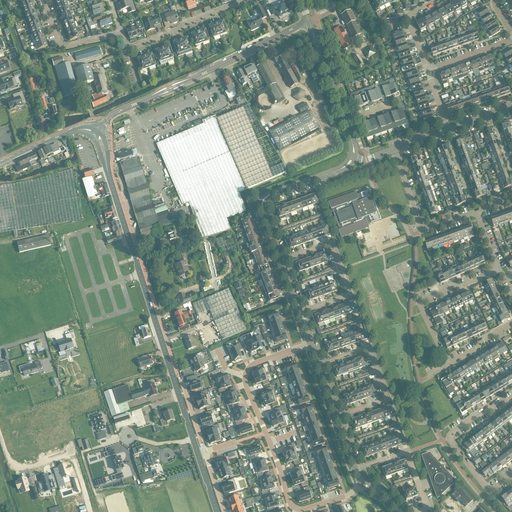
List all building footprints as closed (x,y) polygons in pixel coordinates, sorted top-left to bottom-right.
[(100,1),(95,3),(94,0),(87,3),(88,6),(90,6),(91,9),(92,9),(93,9),(94,12),(93,12),(94,16),(101,13),(101,12),(104,10),(100,1)] [(129,13),(135,11),(131,0),(124,0),(125,2),(117,5),(119,11),(127,9),(129,13)] [(198,3),(196,0),(184,0),(188,10),(196,8),(195,4),(198,3)] [(384,6),(380,0),(374,0),(373,1),(374,3),(372,4),(376,12),(380,10),(379,9),(384,6)] [(468,5),(465,0),(458,0),(457,1),(461,9),(467,6),(468,8),(471,7),(469,5),(468,5)] [(33,6),(31,1),(22,4),(23,10),(33,6)] [(71,7),(69,1),(57,6),(59,11),(71,7)] [(461,9),(457,1),(450,5),(455,13),(456,12),(461,9)] [(285,12),(289,10),(285,3),(275,8),(274,6),(268,9),(271,16),(277,13),(280,19),(279,17),(286,13),(285,12)] [(455,13),(450,5),(443,8),(448,16),(453,13),(455,16),(457,14),(456,12),(455,13)] [(35,11),(33,6),(23,10),(25,15),(35,11)] [(178,22),(176,15),(175,12),(177,12),(175,6),(170,8),(172,12),(168,13),(168,14),(165,16),(162,17),(164,25),(165,25),(164,24),(167,23),(168,24),(169,23),(170,25),(174,24),(177,23),(178,22)] [(72,12),(71,7),(59,11),(61,16),(70,12),(72,12)] [(263,25),(261,20),(262,19),(262,20),(266,17),(261,8),(257,10),(260,17),(259,17),(248,23),(252,30),(263,25)] [(448,16),(443,8),(436,12),(441,20),(442,20),(448,16)] [(481,19),(491,12),(490,10),(487,11),(485,8),(477,13),(481,19)] [(35,11),(25,15),(22,16),(24,21),(27,20),(36,16),(35,11)] [(361,34),(355,22),(355,21),(355,20),(355,18),(354,17),(353,16),(352,16),(350,11),(341,16),(353,38),(361,34)] [(72,18),(70,12),(61,16),(63,21),(72,18)] [(441,20),(436,12),(430,16),(434,24),(440,21),(441,23),(443,22),(442,20),(441,20)] [(492,20),(491,17),(493,15),(491,12),(481,19),(484,25),(492,20)] [(112,23),(109,16),(101,19),(100,15),(86,20),(89,28),(100,24),(101,27),(104,26),(105,28),(106,29),(108,28),(109,27),(108,25),(112,23)] [(38,21),(36,16),(27,20),(29,25),(38,21)] [(434,24),(430,16),(423,19),(427,28),(428,27),(434,24)] [(153,26),(160,23),(158,17),(151,20),(151,19),(143,21),(147,32),(155,29),(153,26)] [(74,23),(72,18),(63,21),(64,26),(74,23)] [(427,28),(423,19),(416,23),(420,31),(426,28),(427,31),(430,29),(428,27),(427,28)] [(488,31),(499,24),(497,21),(494,23),(492,20),(484,25),(488,31)] [(40,26),(38,21),(29,25),(26,26),(28,31),(31,30),(40,26)] [(141,36),(139,30),(143,29),(140,22),(136,23),(137,27),(131,30),(131,29),(127,30),(130,39),(137,36),(137,38),(141,36)] [(76,28),(74,23),(64,26),(66,31),(76,28)] [(227,33),(223,23),(219,24),(219,23),(216,24),(220,36),(227,33)] [(220,36),(216,24),(213,25),(213,26),(209,27),(213,38),(220,36)] [(492,37),(500,32),(498,29),(500,27),(499,24),(488,31),(492,37)] [(42,32),(40,26),(31,30),(33,35),(42,32)] [(352,46),(341,26),(334,30),(340,42),(344,50),(352,46)] [(77,33),(76,28),(66,31),(68,36),(77,33)] [(406,36),(405,33),(402,34),(401,30),(392,34),(394,40),(406,36)] [(473,42),(479,40),(476,31),(471,33),(470,30),(468,31),(469,33),(470,33),(473,42)] [(209,41),(205,31),(201,32),(201,31),(198,33),(202,44),(209,41)] [(469,33),(468,31),(464,32),(468,44),(473,42),(470,33),(469,33)] [(44,37),(42,32),(33,35),(34,40),(44,37)] [(463,46),(468,44),(464,32),(460,34),(458,35),(459,37),(460,37),(463,46)] [(79,38),(77,33),(68,36),(70,42),(79,38)] [(202,44),(198,33),(195,34),(192,36),(195,46),(202,44)] [(459,37),(458,35),(454,36),(458,47),(463,46),(460,37),(459,37)] [(406,43),(404,40),(407,39),(406,36),(394,40),(397,47),(406,43)] [(458,47),(454,36),(450,38),(451,40),(450,40),(453,49),(458,47)] [(46,42),(44,37),(34,40),(36,45),(46,42)] [(453,49),(450,40),(451,40),(450,38),(450,37),(448,38),(444,40),(448,51),(453,49)] [(192,52),(187,39),(184,40),(183,40),(180,41),(185,54),(192,52)] [(444,40),(440,41),(438,42),(439,44),(440,44),(443,53),(448,51),(444,40)] [(185,54),(180,41),(177,42),(177,43),(174,44),(178,57),(185,54)] [(48,47),(46,42),(36,45),(38,50),(48,47)] [(411,49),(410,46),(407,47),(406,43),(397,47),(399,53),(411,49)] [(443,53),(440,44),(439,44),(435,46),(438,55),(443,53)] [(438,55),(435,46),(431,47),(430,45),(428,45),(429,48),(433,57),(438,55)] [(170,47),(166,48),(162,49),(168,63),(174,60),(170,47)] [(76,61),(101,54),(100,49),(99,48),(80,53),(74,54),(76,61)] [(506,60),(511,55),(511,51),(510,48),(507,50),(506,48),(500,52),(501,54),(502,54),(506,60)] [(161,65),(168,63),(162,49),(159,50),(160,51),(156,52),(161,65)] [(410,56),(409,53),(412,52),(411,49),(399,53),(401,60),(410,56)] [(364,63),(355,50),(350,54),(359,66),(364,63)] [(298,84),(286,62),(284,58),(285,58),(282,53),(273,58),(276,63),(277,63),(279,66),(278,67),(279,70),(280,69),(290,88),(298,84)] [(155,66),(152,55),(148,57),(148,56),(145,57),(149,68),(155,66)] [(414,59),(412,60),(410,56),(401,60),(402,61),(401,61),(400,62),(400,63),(401,65),(402,66),(403,65),(404,66),(416,62),(414,59)] [(494,67),(490,56),(485,57),(488,66),(489,66),(490,68),(494,67)] [(62,57),(52,60),(54,67),(64,64),(62,57)] [(149,68),(145,57),(141,58),(142,59),(138,60),(142,71),(149,68)] [(488,66),(485,57),(480,59),(483,68),(484,70),(488,69),(490,68),(489,66),(488,66)] [(483,68),(480,59),(475,61),(478,70),(479,70),(483,68)] [(478,70),(475,61),(470,63),(473,72),(477,70),(478,73),(480,72),(479,70),(478,70)] [(7,62),(0,64),(0,73),(10,70),(7,62)] [(277,104),(285,100),(265,62),(257,67),(269,89),(277,104)] [(304,81),(300,74),(294,62),(290,64),(300,83),(304,81)] [(415,69),(414,66),(417,65),(416,62),(404,66),(406,73),(415,69)] [(78,93),(70,63),(55,67),(63,93),(61,94),(62,95),(63,95),(64,97),(78,93)] [(473,72),(470,63),(465,65),(468,74),(467,74),(468,76),(470,76),(469,73),(473,72)] [(249,67),(256,82),(259,81),(255,73),(257,72),(253,64),(249,66),(250,67),(249,67)] [(468,74),(465,65),(459,67),(464,78),(468,77),(468,76),(467,74),(468,74)] [(90,66),(78,69),(83,85),(94,82),(98,94),(92,96),(94,101),(91,102),(94,108),(108,102),(106,96),(103,97),(102,94),(107,93),(102,75),(93,77),(90,66)] [(247,76),(249,75),(254,84),(256,82),(249,67),(248,68),(248,67),(244,69),(247,76)] [(464,78),(459,67),(454,69),(458,80),(464,78)] [(408,79),(420,75),(419,72),(416,73),(415,69),(406,73),(408,79)] [(458,80),(454,69),(449,70),(452,79),(453,82),(458,80)] [(252,87),(247,76),(245,77),(241,70),(236,73),(240,80),(239,80),(240,83),(241,82),(243,86),(247,83),(250,88),(252,87)] [(452,79),(449,70),(444,72),(447,81),(448,81),(452,79)] [(447,81),(444,72),(439,74),(443,85),(447,84),(448,87),(450,86),(448,81),(447,81)] [(420,82),(418,79),(421,78),(420,75),(408,79),(411,86),(420,82)] [(235,92),(232,85),(228,78),(227,78),(225,78),(225,79),(223,81),(225,85),(225,87),(226,87),(228,91),(225,92),(228,99),(236,95),(235,92)] [(11,80),(0,83),(0,88),(2,92),(6,91),(10,90),(10,89),(14,88),(14,87),(18,86),(15,79),(11,80)] [(397,91),(395,87),(393,80),(386,83),(391,96),(393,95),(395,98),(394,98),(396,103),(402,101),(398,92),(397,91)] [(425,88),(424,85),(421,86),(420,82),(411,86),(413,92),(425,88)] [(391,96),(386,83),(379,85),(383,97),(385,96),(386,98),(387,97),(391,96)] [(510,94),(507,85),(503,87),(502,84),(500,85),(501,87),(502,87),(505,96),(510,94)] [(383,97),(379,85),(372,88),(377,101),(382,99),(381,98),(383,97)] [(505,96),(502,87),(501,87),(500,85),(496,86),(497,89),(500,98),(505,96)] [(377,101),(372,88),(365,90),(369,102),(371,101),(372,103),(377,101)] [(424,95),(423,92),(426,91),(425,88),(413,92),(415,99),(424,95)] [(500,98),(497,89),(493,90),(492,88),(490,89),(491,91),(492,91),(495,99),(500,98)] [(298,101),(304,98),(304,92),(299,89),(293,91),(293,98),(298,101)] [(490,101),(495,99),(492,91),(491,91),(490,89),(486,90),(490,101)] [(369,102),(365,90),(358,93),(363,106),(368,104),(367,103),(369,102)] [(485,103),(490,101),(486,90),(482,92),(482,91),(480,92),(481,95),(482,94),(485,103)] [(14,99),(7,102),(10,110),(14,109),(19,108),(19,107),(22,106),(22,104),(26,103),(22,92),(13,96),(14,99)] [(480,105),(485,103),(482,94),(481,95),(480,92),(476,94),(480,105)] [(363,106),(358,93),(351,95),(355,107),(357,106),(358,108),(359,107),(363,106)] [(475,107),(480,105),(476,94),(472,95),(470,96),(471,98),(472,98),(475,107)] [(429,101),(428,98),(426,99),(424,95),(415,99),(418,105),(429,101)] [(239,106),(246,103),(243,97),(236,101),(239,106)] [(52,116),(58,115),(53,99),(50,100),(49,98),(45,100),(45,99),(41,100),(44,111),(49,109),(50,112),(52,116)] [(475,107),(472,98),(471,98),(466,100),(470,109),(475,107)] [(470,109),(466,100),(462,101),(461,99),(459,99),(460,102),(461,102),(464,110),(470,109)] [(408,123),(404,112),(405,111),(402,101),(396,103),(398,109),(399,108),(399,111),(396,112),(401,126),(408,123)] [(429,108),(428,105),(431,104),(429,101),(418,105),(420,112),(429,108)] [(454,114),(459,112),(456,104),(455,101),(451,102),(452,105),(451,105),(454,114)] [(454,114),(451,105),(452,105),(451,102),(449,103),(445,105),(449,116),(454,114)] [(464,110),(461,102),(460,102),(456,104),(459,112),(464,110)] [(300,114),(309,110),(306,103),(297,107),(300,114)] [(239,193),(288,172),(251,109),(245,112),(243,108),(216,119),(215,116),(208,119),(202,121),(203,124),(156,144),(182,205),(188,203),(193,213),(192,213),(200,240),(230,230),(226,218),(246,211),(239,193)] [(434,114),(433,111),(430,112),(429,108),(420,112),(422,118),(434,114)] [(280,151),(320,130),(310,111),(270,132),(280,151)] [(401,126),(396,112),(391,114),(392,116),(390,117),(394,128),(401,126)] [(434,122),(433,118),(435,117),(434,114),(422,118),(425,125),(434,122)] [(394,128),(390,117),(388,117),(387,115),(382,117),(387,131),(394,128)] [(387,131),(382,117),(377,119),(378,121),(376,122),(380,133),(387,131)] [(380,133),(376,122),(374,122),(373,120),(369,122),(373,136),(380,133)] [(373,136),(369,122),(364,124),(364,126),(362,127),(366,138),(373,136)] [(511,129),(510,123),(501,126),(503,132),(511,129)] [(492,135),(491,130),(488,131),(487,128),(481,130),(484,138),(492,135)] [(511,134),(511,129),(503,132),(505,137),(511,134)] [(494,141),(492,135),(484,138),(486,144),(494,141)] [(466,145),(464,140),(463,137),(457,139),(458,142),(456,143),(458,148),(466,145)] [(496,146),(494,141),(486,144),(488,149),(496,146)] [(44,149),(48,158),(54,156),(53,154),(59,151),(60,153),(65,150),(64,147),(59,149),(58,147),(57,148),(56,144),(50,147),(44,149)] [(447,152),(445,147),(442,147),(441,145),(436,147),(438,155),(447,152)] [(468,150),(466,145),(458,148),(460,153),(468,150)] [(42,166),(45,164),(43,160),(48,158),(44,149),(44,150),(38,152),(41,160),(39,161),(42,166)] [(472,154),(470,149),(468,150),(460,153),(461,158),(470,155),(472,154)] [(120,160),(132,157),(130,151),(118,154),(120,160)] [(500,156),(498,151),(490,154),(491,159),(500,156)] [(449,157),(447,152),(438,155),(440,160),(449,157)] [(420,161),(419,156),(418,153),(412,155),(413,158),(410,159),(412,164),(420,161)] [(35,154),(27,157),(31,167),(37,165),(35,160),(38,159),(35,154)] [(472,160),(470,155),(461,158),(463,163),(474,159),(472,160)] [(502,161),(500,156),(491,159),(493,164),(502,161)] [(29,173),(33,171),(31,167),(27,157),(18,161),(20,166),(15,168),(17,173),(27,169),(29,173)] [(451,162),(449,157),(440,160),(442,165),(451,162)] [(476,164),(474,159),(463,163),(465,168),(473,165),(476,164)] [(422,166),(420,161),(412,164),(411,165),(412,168),(413,167),(414,169),(422,166)] [(504,166),(502,161),(493,164),(495,169),(504,166)] [(475,170),(473,165),(465,168),(467,173),(475,170)] [(424,172),(422,166),(414,169),(416,175),(424,172)] [(505,171),(504,166),(495,169),(497,174),(505,171)] [(454,172),(452,167),(444,170),(446,175),(454,172)] [(477,175),(475,170),(467,173),(469,179),(477,175)] [(92,171),(84,173),(85,179),(94,176),(92,171)] [(507,176),(505,171),(497,174),(499,179),(507,176)] [(426,177),(424,172),(416,175),(418,180),(426,177)] [(456,177),(454,172),(446,175),(448,180),(456,177)] [(479,181),(477,175),(469,179),(471,184),(479,181)] [(509,181),(507,176),(499,179),(501,184),(509,181)] [(428,182),(426,177),(418,180),(419,185),(428,182)] [(458,182),(456,177),(448,180),(450,185),(458,182)] [(91,178),(83,180),(88,197),(97,195),(94,187),(91,178)] [(481,186),(479,181),(471,184),(472,189),(481,186)] [(511,189),(509,181),(501,184),(504,193),(504,192),(511,190),(511,189)] [(430,187),(428,182),(419,185),(421,190),(430,187)] [(460,188),(458,182),(450,185),(451,191),(460,188)] [(106,183),(94,187),(97,195),(97,197),(100,196),(101,196),(102,198),(110,196),(106,183)] [(483,191),(481,186),(472,189),(474,194),(483,191)] [(431,192),(430,187),(421,190),(423,195),(431,192)] [(462,193),(460,188),(451,191),(453,196),(462,193)] [(338,230),(340,235),(341,238),(341,237),(368,228),(369,228),(368,225),(381,220),(370,190),(357,195),(356,192),(356,193),(329,202),(328,202),(331,210),(332,209),(339,230),(338,230)] [(477,202),(486,199),(483,191),(474,194),(477,202)] [(433,197),(431,192),(423,195),(425,200),(433,197)] [(463,198),(462,193),(453,196),(455,201),(463,198)] [(319,203),(316,194),(313,195),(313,196),(310,197),(313,205),(319,203)] [(313,205),(310,197),(307,198),(304,198),(308,208),(313,205)] [(435,202),(433,197),(425,200),(427,205),(435,202)] [(308,208),(304,198),(302,199),(301,200),(299,201),(302,210),(308,208)] [(465,203),(463,198),(455,201),(453,201),(455,207),(465,203)] [(302,210),(299,201),(296,202),(295,202),(293,202),(296,212),(302,210)] [(296,212),(293,202),(291,203),(290,204),(288,205),(291,214),(296,212)] [(437,207),(435,202),(427,205),(429,210),(437,207)] [(291,214),(288,205),(285,206),(284,206),(282,206),(285,216),(291,214)] [(109,211),(103,212),(104,215),(115,211),(113,206),(109,208),(108,208),(108,209),(109,211)] [(285,216),(282,206),(279,207),(279,208),(276,209),(277,212),(277,213),(278,217),(279,217),(279,218),(280,220),(286,218),(285,216)] [(439,213),(437,207),(429,210),(431,216),(439,213)] [(115,211),(104,215),(106,220),(111,218),(112,220),(117,218),(115,211)] [(509,222),(506,214),(501,216),(504,224),(509,222)] [(253,223),(252,222),(252,220),(256,218),(255,216),(240,222),(242,227),(253,223)] [(504,224),(501,216),(496,217),(499,226),(504,224)] [(499,226),(496,217),(490,219),(493,228),(499,226)] [(120,226),(118,221),(112,223),(108,225),(110,231),(113,230),(113,229),(120,226)] [(244,232),(259,227),(258,225),(255,226),(254,226),(253,223),(242,227),(244,232)] [(182,237),(188,236),(184,225),(178,227),(182,237)] [(330,235),(328,228),(327,225),(321,228),(324,236),(327,235),(328,236),(330,235)] [(122,231),(120,226),(113,229),(113,230),(114,233),(116,239),(118,238),(122,236),(120,231),(122,231)] [(474,235),(471,228),(471,226),(465,228),(468,237),(474,235)] [(257,234),(255,231),(255,230),(256,229),(257,230),(260,229),(259,227),(244,232),(246,238),(257,234)] [(324,236),(321,228),(315,230),(319,239),(321,238),(322,237),(324,236)] [(468,237),(465,228),(460,230),(463,238),(468,237)] [(319,239),(315,230),(310,232),(313,240),(316,239),(316,240),(319,239)] [(463,238),(460,230),(455,232),(458,240),(463,238)] [(308,243),(304,234),(304,232),(302,231),(298,233),(298,234),(299,236),(302,244),(304,243),(305,244),(308,243)] [(313,240),(310,232),(304,234),(308,243),(310,242),(310,241),(313,240)] [(458,240),(455,232),(450,234),(453,242),(458,240)] [(248,243),(263,238),(262,235),(259,237),(259,238),(258,238),(257,237),(258,237),(257,234),(246,238),(248,243)] [(433,249),(453,242),(450,234),(430,241),(433,249)] [(48,236),(17,243),(19,253),(51,246),(48,236)] [(302,244),(299,236),(293,238),(296,247),(299,246),(299,245),(302,244)] [(224,246),(221,238),(215,240),(218,249),(224,246)] [(260,245),(259,241),(259,242),(258,241),(260,240),(261,241),(264,240),(263,238),(248,243),(250,249),(260,245)] [(296,247),(293,238),(287,240),(287,241),(288,245),(289,245),(290,248),(293,247),(294,248),(296,247)] [(433,249),(430,241),(424,243),(427,251),(433,249)] [(251,254),(267,248),(266,246),(263,247),(263,248),(261,249),(261,248),(262,248),(260,245),(250,249),(251,254)] [(264,255),(263,252),(262,251),(264,251),(264,252),(268,250),(267,248),(251,254),(253,259),(264,255)] [(485,264),(481,255),(482,255),(481,252),(479,253),(480,255),(476,257),(480,266),(485,264)] [(328,261),(327,259),(326,258),(324,253),(322,254),(321,255),(319,256),(322,264),(328,262),(327,261),(328,261)] [(189,275),(185,262),(187,262),(185,254),(178,257),(180,264),(175,265),(177,269),(180,277),(182,277),(183,278),(185,279),(186,278),(187,277),(187,276),(187,275),(189,275)] [(255,265),(271,259),(270,257),(267,258),(266,259),(265,260),(265,259),(266,258),(264,255),(253,259),(255,265)] [(322,264),(319,256),(316,257),(315,256),(313,257),(316,267),(322,264)] [(475,268),(471,259),(472,259),(471,256),(469,257),(470,260),(466,261),(470,270),(475,268)] [(316,267),(313,257),(310,258),(310,259),(307,260),(310,269),(316,267)] [(480,266),(476,257),(472,259),(471,259),(475,268),(480,266)] [(268,266),(267,263),(266,262),(267,262),(268,262),(272,261),(271,259),(255,265),(257,270),(268,266)] [(310,269),(307,260),(305,261),(304,261),(301,261),(305,271),(310,269)] [(305,271),(301,261),(299,262),(299,263),(296,264),(297,267),(297,268),(298,272),(299,272),(299,273),(305,271)] [(465,273),(461,264),(462,263),(461,261),(459,262),(460,264),(456,266),(460,275),(465,273)] [(466,261),(462,263),(461,264),(465,273),(470,270),(466,261)] [(455,277),(451,268),(452,268),(451,265),(449,266),(450,268),(446,270),(450,279),(455,277)] [(259,275),(275,270),(274,268),(271,269),(270,270),(269,270),(269,269),(268,266),(257,270),(259,275)] [(456,266),(452,268),(451,268),(455,277),(460,275),(456,266)] [(272,277),(271,274),(270,274),(270,273),(271,272),(272,273),(275,272),(275,270),(259,275),(261,281),(272,277)] [(445,282),(441,272),(442,272),(441,270),(439,271),(439,270),(434,272),(436,277),(437,277),(440,284),(445,282)] [(450,279),(446,270),(442,272),(441,272),(445,282),(450,279)] [(263,286),(279,280),(278,278),(275,279),(274,281),(273,281),(273,280),(272,277),(261,281),(263,286)] [(276,287),(275,284),(274,284),(275,283),(276,284),(279,283),(279,280),(263,286),(265,291),(276,287)] [(485,289),(494,285),(491,280),(483,284),(482,283),(480,284),(481,286),(483,285),(485,289)] [(338,291),(336,286),(335,283),(334,282),(331,283),(329,284),(332,292),(334,291),(335,292),(338,291)] [(332,292),(329,284),(323,286),(326,295),(329,294),(329,293),(332,292)] [(496,290),(494,285),(485,289),(487,293),(487,294),(496,290)] [(326,295),(323,286),(317,288),(320,296),(323,295),(324,296),(326,295)] [(267,297),(282,291),(282,289),(278,290),(278,291),(277,292),(277,291),(276,287),(265,291),(267,297)] [(320,296),(317,288),(312,290),(315,299),(317,298),(318,297),(320,296)] [(222,340),(246,330),(228,289),(193,305),(198,316),(209,311),(222,340)] [(315,299),(312,290),(306,292),(306,293),(306,294),(307,297),(308,298),(309,301),(312,300),(313,300),(315,299)] [(498,295),(496,290),(487,294),(487,293),(484,294),(485,296),(488,295),(490,299),(498,295)] [(280,298),(279,295),(278,295),(278,294),(279,294),(280,295),(283,293),(282,291),(267,297),(269,302),(280,298)] [(473,300),(469,291),(464,294),(468,302),(472,300),(473,303),(475,302),(474,299),(473,300)] [(190,301),(196,299),(194,293),(188,295),(189,296),(185,297),(184,294),(178,296),(182,305),(190,302),(190,301)] [(468,302),(464,294),(459,296),(463,305),(464,304),(468,302)] [(501,299),(498,295),(490,299),(491,303),(492,304),(501,299)] [(463,305),(459,296),(454,298),(458,307),(462,305),(463,307),(465,306),(464,304),(463,305)] [(458,307),(454,298),(449,300),(454,309),(458,307)] [(503,304),(501,299),(492,304),(491,303),(489,304),(490,306),(492,305),(494,308),(503,304)] [(454,309),(449,300),(445,303),(449,311),(453,310),(454,312),(456,311),(454,309)] [(358,311),(354,301),(352,302),(351,303),(349,304),(352,313),(358,311)] [(449,311),(445,303),(440,305),(444,314),(445,313),(449,311)] [(352,313),(349,304),(346,305),(345,305),(343,306),(346,315),(352,313)] [(505,309),(503,304),(494,308),(496,312),(496,313),(505,309)] [(444,314),(440,305),(435,307),(439,316),(443,314),(444,317),(446,316),(445,313),(444,314)] [(346,315),(343,306),(340,306),(340,307),(337,308),(340,317),(346,315)] [(439,316),(435,307),(429,310),(436,326),(442,323),(439,316)] [(340,317),(337,308),(335,309),(334,309),(332,310),(335,319),(340,317)] [(508,314),(505,309),(496,313),(496,312),(494,313),(495,315),(494,315),(496,319),(508,314)] [(335,319),(332,310),(329,310),(329,311),(326,312),(329,321),(335,319)] [(187,316),(186,313),(182,314),(181,311),(174,314),(177,320),(187,316)] [(324,323),(320,314),(318,314),(317,312),(316,312),(313,313),(312,314),(314,318),(315,318),(316,319),(315,320),(317,324),(318,325),(324,323)] [(329,321),(326,312),(323,313),(320,314),(324,323),(329,321)] [(273,315),(265,317),(267,323),(269,323),(269,322),(279,319),(278,316),(279,316),(278,313),(276,314),(273,315)] [(501,323),(510,319),(508,314),(496,319),(498,323),(497,323),(499,326),(502,325),(501,323)] [(185,323),(186,323),(184,320),(188,318),(187,316),(177,320),(180,328),(178,328),(179,332),(190,328),(188,324),(186,325),(185,323)] [(279,319),(269,322),(269,323),(271,327),(271,328),(281,324),(279,319)] [(487,330),(483,321),(484,321),(483,319),(481,319),(482,322),(478,324),(482,332),(487,330)] [(477,335),(473,326),(474,325),(473,323),(471,324),(472,326),(468,328),(472,337),(477,335)] [(271,327),(269,328),(271,334),(283,330),(281,324),(271,328),(271,327)] [(478,324),(474,325),(473,326),(477,335),(482,332),(478,324)] [(468,339),(464,330),(465,330),(464,328),(462,329),(463,331),(459,333),(463,341),(468,339)] [(472,337),(468,328),(465,330),(464,330),(468,339),(472,337)] [(141,331),(142,334),(136,336),(136,338),(134,339),(136,346),(139,345),(137,339),(143,337),(144,339),(151,337),(148,329),(141,331)] [(283,330),(271,334),(273,339),(285,335),(283,330)] [(368,339),(365,330),(359,332),(362,341),(364,340),(365,340),(368,339)] [(453,346),(449,337),(446,331),(440,333),(447,349),(453,346)] [(353,334),(352,332),(347,334),(351,345),(353,344),(354,344),(356,343),(353,334)] [(362,341),(359,332),(353,334),(356,343),(359,342),(359,341),(362,341)] [(458,344),(454,335),(455,335),(454,332),(452,333),(453,336),(449,337),(453,346),(458,344)] [(459,333),(455,335),(454,335),(458,344),(463,341),(459,333)] [(61,343),(58,344),(61,352),(58,353),(60,357),(66,355),(66,353),(65,352),(69,351),(69,350),(74,348),(71,340),(73,340),(71,334),(65,335),(67,340),(67,341),(61,343)] [(348,346),(351,345),(347,334),(341,336),(342,338),(345,347),(347,346),(348,346)] [(261,335),(252,339),(257,351),(263,348),(260,342),(263,341),(261,335)] [(285,335),(273,339),(275,345),(288,340),(286,337),(285,335)] [(196,347),(191,336),(184,339),(188,350),(196,347)] [(345,347),(342,338),(336,340),(339,349),(342,348),(343,348),(345,347)] [(252,339),(243,343),(245,348),(248,347),(251,353),(257,351),(252,339)] [(339,349),(336,340),(330,342),(334,351),(336,350),(337,350),(339,349)] [(334,351),(330,342),(325,344),(325,345),(325,346),(326,349),(327,350),(328,353),(331,352),(334,351)] [(507,351),(502,343),(497,346),(502,354),(503,354),(507,351)] [(237,348),(230,351),(235,362),(242,359),(240,355),(241,354),(240,351),(243,350),(240,344),(236,346),(237,348)] [(502,354),(497,346),(492,349),(497,357),(501,355),(502,357),(504,356),(503,354),(502,354)] [(497,357),(492,349),(488,352),(493,360),(494,359),(494,361),(498,358),(497,357)] [(493,360),(488,352),(483,355),(488,363),(492,361),(493,363),(495,362),(494,361),(494,359),(493,360)] [(208,361),(207,358),(205,359),(203,356),(203,355),(202,354),(201,354),(200,354),(199,354),(194,356),(195,359),(192,360),(193,364),(194,364),(194,366),(208,361)] [(488,363),(483,355),(479,357),(483,366),(484,365),(488,363)] [(142,360),(138,361),(141,368),(153,364),(150,357),(148,358),(147,356),(141,358),(142,360)] [(483,366),(479,357),(474,360),(479,368),(483,366),(484,368),(486,367),(484,365),(483,366)] [(365,365),(364,363),(362,358),(359,359),(356,360),(359,369),(365,367),(365,366),(365,365)] [(359,369),(356,360),(354,361),(353,361),(350,362),(354,372),(354,373),(360,371),(359,369)] [(479,368),(474,360),(469,363),(474,371),(475,371),(479,368)] [(29,364),(19,367),(21,374),(23,373),(24,376),(38,372),(37,370),(42,369),(40,361),(35,363),(35,365),(30,367),(29,364)] [(208,368),(207,365),(209,364),(208,361),(194,366),(195,368),(196,373),(200,371),(201,374),(206,372),(207,372),(208,371),(208,370),(208,369),(208,368)] [(354,372),(350,362),(348,363),(348,364),(345,364),(348,373),(348,374),(349,374),(353,373),(354,372)] [(0,375),(0,374),(0,371),(0,372),(0,371),(0,370),(2,370),(3,373),(10,371),(7,363),(0,364),(1,368),(0,368),(0,375)] [(474,371),(469,363),(465,366),(470,374),(473,372),(475,374),(477,373),(475,371),(474,371)] [(296,364),(286,368),(288,373),(297,370),(296,368),(297,367),(296,364)] [(342,375),(339,366),(337,367),(336,365),(335,364),(332,365),(331,366),(333,370),(334,370),(335,372),(334,372),(335,376),(336,376),(337,377),(342,375)] [(348,373),(345,364),(342,365),(341,365),(339,366),(342,375),(348,373)] [(470,374),(465,366),(460,369),(465,377),(466,376),(470,374)] [(264,369),(252,373),(254,379),(266,375),(264,369)] [(465,377),(460,369),(455,371),(460,380),(464,377),(465,380),(467,378),(466,376),(465,377)] [(297,370),(288,373),(290,379),(299,375),(297,370)] [(460,380),(455,371),(451,374),(456,382),(457,382),(460,380)] [(511,383),(511,381),(508,374),(507,373),(503,375),(504,377),(503,377),(508,385),(511,383)] [(220,374),(214,376),(216,385),(219,384),(228,381),(227,375),(221,377),(220,374)] [(456,382),(451,374),(446,377),(451,385),(455,383),(456,385),(458,384),(457,382),(456,382)] [(266,375),(254,379),(256,385),(262,383),(264,386),(269,384),(266,375)] [(290,379),(287,379),(289,385),(292,384),(301,381),(299,375),(290,379)] [(508,385),(503,377),(504,377),(503,375),(501,376),(501,377),(498,379),(499,380),(504,388),(508,385)] [(455,392),(451,385),(446,377),(441,380),(450,395),(455,392)] [(190,387),(189,388),(190,390),(191,391),(191,392),(202,388),(200,382),(202,382),(201,378),(195,380),(196,383),(189,386),(190,387)] [(499,391),(494,383),(495,382),(494,380),(492,381),(493,384),(489,386),(494,394),(499,391)] [(504,388),(499,380),(495,382),(494,383),(499,391),(504,388)] [(147,389),(142,390),(145,397),(149,395),(150,398),(158,395),(154,384),(152,384),(151,381),(146,383),(147,386),(146,386),(147,389)] [(220,389),(218,390),(219,393),(225,391),(224,388),(231,386),(230,383),(229,383),(228,381),(219,384),(220,389)] [(301,381),(292,384),(293,390),(303,386),(301,381)] [(494,394),(489,386),(488,383),(484,385),(483,384),(481,385),(483,387),(484,386),(486,388),(485,389),(490,397),(494,394)] [(127,385),(104,393),(112,417),(121,414),(118,406),(128,402),(132,401),(145,397),(142,390),(141,391),(130,394),(127,385)] [(303,386),(293,390),(295,395),(305,391),(303,386)] [(375,395),(374,390),(374,389),(373,388),(372,387),(372,386),(366,388),(369,397),(372,396),(373,396),(375,395)] [(490,397),(485,389),(486,388),(484,386),(483,387),(484,389),(480,391),(485,400),(490,397)] [(267,393),(261,395),(263,401),(275,396),(272,387),(266,390),(267,393)] [(369,397),(366,388),(361,390),(364,399),(366,399),(367,398),(369,397)] [(485,400),(480,391),(479,389),(475,391),(477,394),(476,394),(481,402),(485,400)] [(364,399),(361,390),(355,392),(358,401),(361,400),(362,400),(364,399)] [(202,396),(195,398),(197,404),(210,400),(207,391),(201,393),(202,396)] [(225,391),(219,393),(220,396),(224,395),(226,400),(226,401),(237,397),(236,395),(237,394),(236,391),(226,394),(225,391)] [(295,395),(294,395),(296,401),(297,401),(297,400),(307,397),(305,391),(295,395)] [(481,402),(476,394),(477,394),(475,391),(473,393),(475,395),(471,397),(476,405),(481,402)] [(358,401),(355,392),(349,394),(353,404),(355,403),(355,402),(358,401)] [(353,404),(349,394),(344,396),(344,397),(343,398),(345,402),(347,405),(349,404),(350,404),(353,404)] [(275,396),(263,401),(265,407),(271,404),(272,408),(278,405),(275,396)] [(467,411),(462,403),(458,396),(452,400),(461,414),(467,411)] [(226,400),(225,401),(228,410),(234,408),(233,405),(240,403),(239,399),(238,400),(237,397),(226,401),(226,400)] [(307,397),(297,400),(297,401),(299,406),(310,402),(309,399),(308,399),(307,397)] [(471,408),(466,400),(467,399),(466,397),(464,398),(465,400),(462,403),(467,411),(471,408)] [(476,405),(471,397),(467,399),(466,400),(471,408),(476,405)] [(210,400),(197,404),(199,410),(206,408),(207,411),(213,409),(210,400)] [(128,402),(118,406),(121,414),(130,410),(128,402)] [(311,406),(299,410),(301,415),(301,416),(312,412),(311,409),(312,409),(311,406)] [(395,415),(392,406),(389,407),(389,408),(386,409),(389,417),(395,415)] [(234,408),(228,410),(229,413),(232,412),(233,418),(245,414),(245,411),(246,411),(245,408),(235,411),(234,408)] [(275,413),(269,416),(271,421),(284,417),(280,408),(274,410),(275,413)] [(389,417),(386,409),(384,410),(383,409),(380,410),(384,419),(389,417)] [(384,419),(380,410),(378,411),(378,412),(375,413),(378,421),(384,419)] [(165,419),(160,421),(162,427),(168,425),(167,422),(174,420),(171,411),(164,413),(165,419)] [(511,417),(507,411),(503,415),(508,422),(511,419),(511,417)] [(207,417),(200,419),(202,426),(213,423),(210,416),(213,415),(212,412),(206,413),(207,417)] [(301,415),(300,416),(302,421),(314,417),(312,412),(301,416),(301,415)] [(378,421),(375,413),(372,414),(372,413),(369,414),(372,423),(378,421)] [(128,414),(113,418),(115,424),(129,420),(128,414)] [(245,414),(233,418),(236,427),(242,425),(241,421),(248,419),(247,416),(246,416),(245,414)] [(372,423),(369,414),(367,415),(366,416),(364,417),(367,425),(372,423)] [(95,422),(91,423),(93,428),(96,427),(97,432),(99,431),(99,433),(97,434),(99,441),(107,438),(105,432),(101,433),(101,431),(106,429),(101,415),(93,417),(95,422)] [(508,422),(503,415),(498,418),(504,425),(505,425),(508,422)] [(284,417),(271,421),(273,427),(280,425),(281,428),(287,426),(284,417)] [(314,417),(302,421),(304,427),(305,426),(316,422),(314,417)] [(367,425),(364,417),(361,418),(360,417),(358,418),(361,427),(367,425)] [(361,427),(358,418),(355,419),(355,420),(352,421),(353,424),(353,425),(354,428),(355,429),(361,427)] [(504,425),(498,418),(494,421),(500,429),(503,426),(505,428),(507,427),(505,425),(504,425)] [(500,429),(494,421),(490,425),(495,432),(496,431),(500,429)] [(316,422),(305,426),(307,432),(318,428),(316,422)] [(213,430),(206,432),(208,438),(219,435),(221,434),(218,425),(212,427),(213,430)] [(242,425),(236,427),(237,430),(238,430),(240,436),(252,432),(250,425),(243,428),(242,425)] [(495,432),(490,425),(485,428),(491,435),(495,433),(496,435),(498,433),(496,431),(495,432)] [(318,428),(307,432),(309,437),(320,433),(318,428)] [(491,435),(485,428),(481,431),(487,439),(488,438),(491,435)] [(487,439),(481,431),(477,434),(483,442),(486,439),(488,441),(489,440),(488,438),(487,439)] [(320,433),(309,437),(311,442),(322,438),(320,433)] [(405,443),(402,435),(402,434),(396,436),(399,445),(402,444),(403,444),(405,443)] [(483,442),(477,434),(473,438),(478,445),(479,444),(483,442)] [(219,435),(208,438),(210,444),(221,441),(219,435)] [(399,445),(396,436),(391,438),(394,448),(396,447),(397,446),(399,445)] [(322,438),(311,442),(313,448),(325,444),(324,441),(323,441),(322,438)] [(394,448),(391,438),(385,440),(388,449),(391,448),(392,448),(394,448)] [(478,445),(473,438),(468,441),(469,442),(474,448),(477,446),(479,448),(481,447),(479,444),(478,445)] [(388,449),(385,440),(379,443),(383,452),(385,451),(385,450),(388,449)] [(80,441),(78,442),(78,444),(79,448),(83,447),(84,450),(88,449),(85,441),(82,442),(82,443),(81,444),(80,441)] [(478,454),(474,448),(469,442),(468,441),(464,444),(466,447),(464,449),(467,454),(470,452),(475,458),(472,460),(474,463),(479,459),(476,456),(478,454)] [(383,452),(379,443),(374,445),(377,453),(379,452),(380,453),(383,452)] [(289,450),(282,452),(285,458),(297,454),(294,445),(288,447),(289,450)] [(377,453),(374,445),(368,447),(371,456),(374,455),(374,454),(377,453)] [(143,446),(132,449),(133,452),(137,451),(138,454),(145,452),(146,457),(145,457),(143,457),(144,458),(143,458),(146,469),(150,468),(152,473),(140,476),(142,482),(142,483),(145,483),(144,481),(150,479),(151,481),(154,480),(153,478),(158,477),(155,469),(157,469),(156,466),(157,466),(156,462),(158,461),(157,457),(155,458),(154,454),(153,454),(152,452),(151,452),(151,450),(145,452),(143,446)] [(259,447),(247,451),(250,461),(256,459),(255,456),(261,454),(259,447)] [(326,447),(316,451),(317,456),(318,457),(327,453),(326,451),(327,450),(326,447)] [(371,456),(368,447),(362,449),(363,449),(362,450),(363,454),(364,454),(365,457),(368,456),(369,457),(371,456)] [(114,450),(103,454),(105,458),(112,456),(114,463),(113,463),(115,468),(116,468),(118,475),(111,477),(113,482),(124,478),(122,474),(121,471),(123,470),(123,469),(124,469),(120,457),(119,458),(119,457),(116,457),(115,455),(116,454),(114,450)] [(317,456),(315,457),(317,463),(329,459),(327,453),(318,457),(317,456)] [(297,454),(285,458),(287,464),(293,462),(294,465),(300,463),(297,454)] [(455,482),(429,454),(422,456),(431,481),(432,480),(433,484),(437,498),(455,482)] [(507,464),(501,457),(502,456),(500,454),(499,456),(500,458),(497,460),(502,468),(507,464)] [(505,454),(502,456),(501,457),(507,464),(511,461),(505,454)] [(225,458),(216,461),(219,470),(228,467),(225,458)] [(256,459),(250,461),(251,464),(252,463),(254,469),(266,465),(265,463),(266,462),(265,459),(257,462),(256,459)] [(329,459),(317,463),(319,468),(331,464),(329,459)] [(494,474),(488,467),(484,461),(481,463),(479,459),(474,463),(476,465),(479,464),(484,470),(481,472),(485,477),(487,475),(489,478),(494,474)] [(408,468),(408,466),(407,465),(405,460),(402,461),(402,462),(399,463),(402,471),(408,469),(408,468)] [(502,468),(497,460),(493,463),(492,463),(498,471),(502,468)] [(498,471),(492,463),(493,463),(492,461),(490,462),(491,464),(488,467),(494,474),(498,471)] [(402,471),(399,463),(397,464),(396,463),(394,464),(397,473),(402,471)] [(331,464),(319,468),(321,474),(333,469),(331,464)] [(397,473),(394,464),(391,465),(391,466),(388,467),(391,475),(397,473)] [(60,473),(55,475),(59,487),(65,486),(62,478),(70,476),(69,473),(72,472),(70,466),(67,467),(66,465),(58,467),(60,473)] [(266,465),(254,469),(257,478),(263,476),(262,473),(269,471),(267,467),(267,468),(266,465)] [(228,467),(219,470),(222,479),(231,476),(228,467)] [(296,472),(290,475),(292,481),(304,476),(301,467),(295,469),(296,472)] [(391,475),(388,467),(385,468),(385,467),(382,468),(383,472),(383,473),(384,476),(385,477),(385,478),(391,475)] [(333,469),(321,474),(323,479),(335,475),(333,469)] [(180,474),(183,481),(194,477),(192,470),(180,474)] [(40,482),(38,483),(40,489),(43,488),(44,492),(50,491),(52,490),(52,491),(52,493),(53,493),(52,491),(52,490),(53,490),(57,489),(55,478),(49,480),(47,475),(47,476),(40,478),(41,482),(40,482)] [(335,475),(323,479),(325,484),(337,480),(335,475)] [(263,476),(257,478),(258,481),(259,481),(260,486),(272,483),(272,480),(273,480),(271,477),(264,479),(263,476)] [(304,476),(292,481),(294,486),(300,484),(302,487),(308,485),(304,476)] [(18,482),(16,483),(18,490),(20,489),(22,493),(29,491),(27,486),(25,479),(18,481),(18,482)] [(229,485),(222,487),(224,494),(237,490),(234,480),(228,481),(229,485)] [(337,480),(325,484),(327,490),(340,485),(339,482),(338,483),(337,480)] [(272,483),(260,486),(262,492),(261,492),(262,496),(268,494),(267,490),(275,488),(274,485),(273,485),(272,483)] [(301,495),(297,496),(299,503),(313,498),(309,487),(303,489),(304,492),(301,493),(301,495)] [(418,494),(417,493),(416,491),(417,490),(416,489),(415,488),(415,487),(409,489),(412,498),(414,497),(415,499),(416,499),(419,498),(419,497),(418,494)] [(473,501),(460,487),(451,495),(457,502),(460,500),(466,507),(473,501)] [(412,498),(409,489),(403,491),(403,492),(403,493),(404,497),(405,497),(406,501),(409,500),(409,499),(412,498)] [(268,494),(262,496),(265,504),(277,500),(276,498),(277,498),(276,494),(269,497),(268,494)] [(240,495),(228,499),(231,508),(241,505),(243,505),(240,495)] [(511,502),(505,495),(501,498),(507,505),(511,502)] [(277,500),(265,504),(267,511),(271,511),(274,511),(273,508),(279,506),(277,500)]
